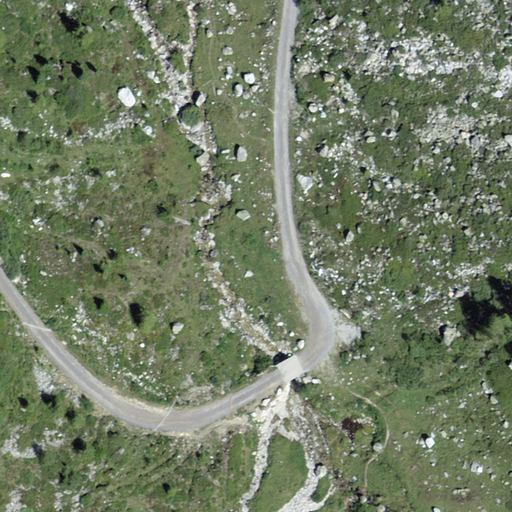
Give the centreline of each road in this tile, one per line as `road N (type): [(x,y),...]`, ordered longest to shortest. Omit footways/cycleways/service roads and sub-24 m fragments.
road 1 (track): [(313,353),(209,413),(155,421),(85,381),(0,280)]
road 2 (track): [(280,143),(288,233),(320,324),(313,353)]
road 3 (track): [(291,0),(280,143)]
